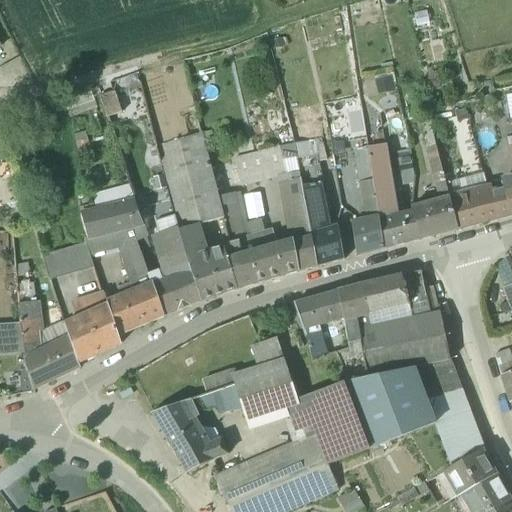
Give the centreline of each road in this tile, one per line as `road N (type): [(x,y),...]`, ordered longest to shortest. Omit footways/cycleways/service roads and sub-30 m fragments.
road 1 (residential): [(34,419),(228,311),(447,249)]
road 2 (track): [(255,0),(260,31),(0,99)]
road 3 (residential): [(447,249),(495,423),(511,456)]
road 4 (residential): [(150,511),(136,492),(34,419)]
